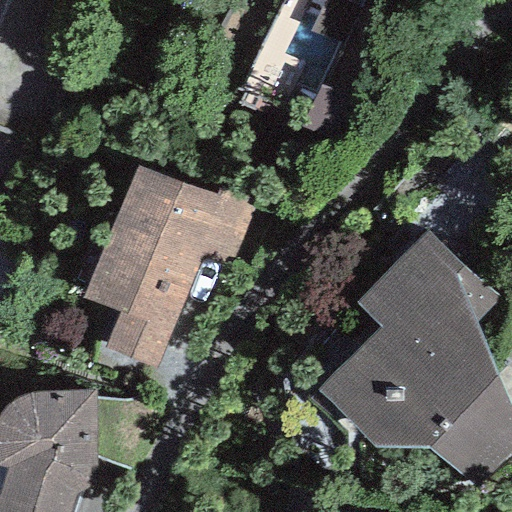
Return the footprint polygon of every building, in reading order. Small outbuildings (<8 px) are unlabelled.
[(323,0),(308,30),(339,45),(356,11),(361,0),(323,0)] [(357,101),(320,83),(298,129),(334,146),(357,101)] [(135,164),(81,296),(119,312),(105,347),(155,368),(202,253),(230,264),(253,206),(221,193),(219,198),(135,164)] [(427,230),(357,304),(378,329),(316,390),(372,448),(426,448),(475,486),(511,451),(511,409),(475,324),(502,296),(427,230)] [(0,487),(0,511),(69,511),(75,495),(86,490),(89,467),(97,465),(94,390),(50,391),(39,391),(25,395),(14,401),(5,408),(0,414),(0,468),(5,469),(0,487)]
